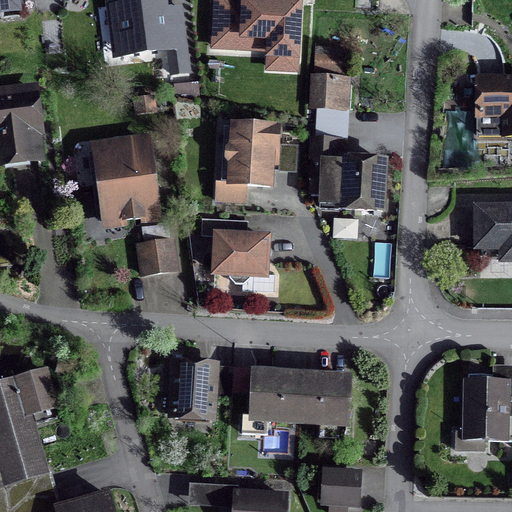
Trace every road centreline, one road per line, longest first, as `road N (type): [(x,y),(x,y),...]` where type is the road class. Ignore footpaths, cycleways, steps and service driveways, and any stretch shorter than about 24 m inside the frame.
road 1 (residential): [(407,335),(428,0)]
road 2 (residential): [(407,335),(98,324)]
road 3 (residential): [(98,324),(151,511)]
road 4 (residential): [(397,511),(407,335)]
